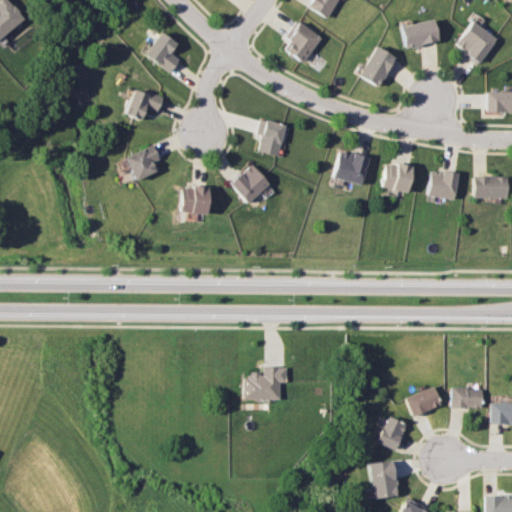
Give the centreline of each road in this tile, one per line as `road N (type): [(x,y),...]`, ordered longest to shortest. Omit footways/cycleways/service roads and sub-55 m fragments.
road 1 (secondary): [(511,286),(0,281)]
road 2 (secondary): [(0,309),(511,313)]
road 3 (residential): [(230,50),(338,110),(429,132)]
road 4 (residential): [(204,134),(210,84),(266,0)]
